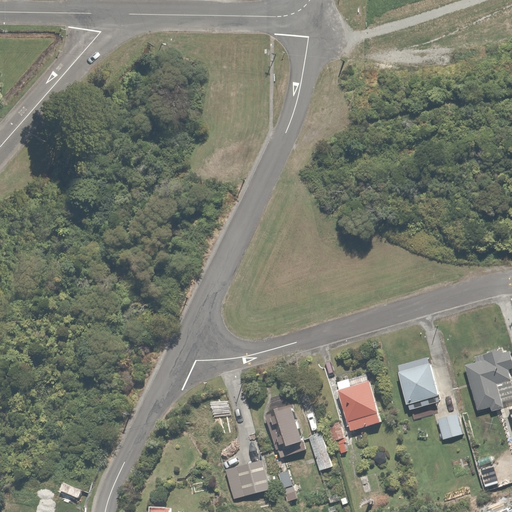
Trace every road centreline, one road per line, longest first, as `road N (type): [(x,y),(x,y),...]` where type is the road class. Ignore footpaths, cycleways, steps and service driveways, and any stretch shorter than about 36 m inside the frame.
road 1 (residential): [(180,355),(295,107),(306,62),(304,9)]
road 2 (residential): [(180,355),(244,356),(511,281)]
road 3 (residential): [(116,12),(283,16),(304,9)]
road 4 (residential): [(0,149),(116,12)]
road 5 (residential): [(104,511),(180,355)]
